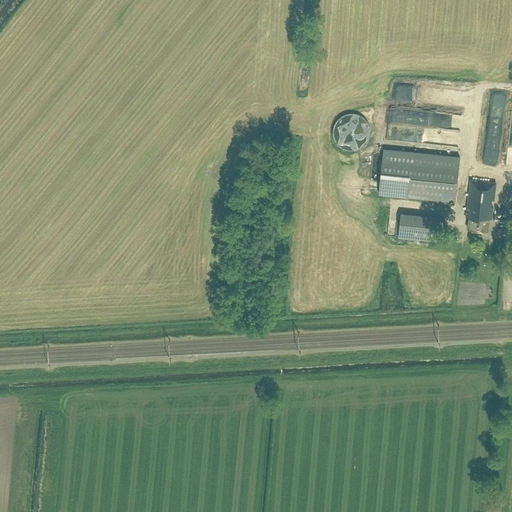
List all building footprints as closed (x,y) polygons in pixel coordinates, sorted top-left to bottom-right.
[(414,100),(415,85),(404,83),(402,98),(414,100)] [(501,96),(487,97),(488,109),(501,109),(501,96)] [(333,132),(333,134),(333,135),(333,137),(334,139),(334,141),(335,142),(336,144),(337,145),(339,147),(340,148),(342,149),(343,150),(345,151),(347,151),(349,151),(351,152),(353,152),(354,151),(356,151),(358,151),(360,150),(361,149),(363,148),(364,147),(366,145),(367,144),(368,142),(369,141),(370,139),(370,137),(371,135),(371,133),(371,132),(370,130),(370,128),(370,126),(369,124),(368,123),(367,121),(366,120),(364,118),(363,117),(361,116),(360,115),(358,115),(356,114),(354,114),(352,114),(351,114),(349,114),(347,114),(345,115),(343,115),(342,116),(340,117),(339,118),(337,120),(336,121),(335,123),(334,124),(334,126),(333,128),(333,130),(333,132)] [(383,149),(379,193),(455,201),(460,157),(383,149)] [(493,200),(495,182),(470,180),(465,217),(469,217),(468,228),(487,231),(488,218),(491,218),(493,207),(489,206),(490,199),(493,200)] [(372,231),(384,226),(382,221),(370,227),(372,231)] [(396,226),(396,239),(425,240),(425,226),(396,226)]
